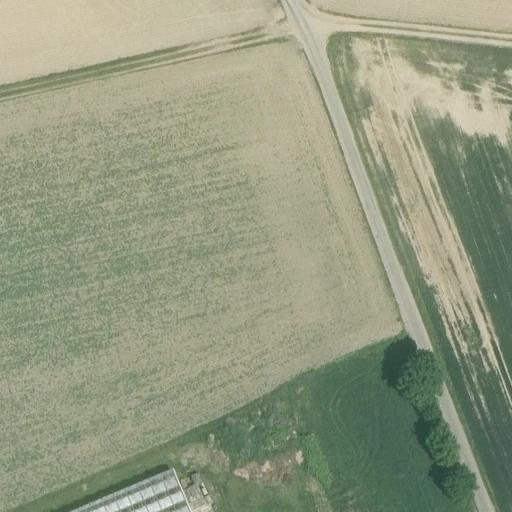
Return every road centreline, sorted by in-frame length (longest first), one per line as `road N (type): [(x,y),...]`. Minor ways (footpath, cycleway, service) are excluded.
road 1 (unclassified): [(499,511),(294,0)]
road 2 (track): [(0,97),(309,28)]
road 3 (track): [(511,42),(307,23)]
